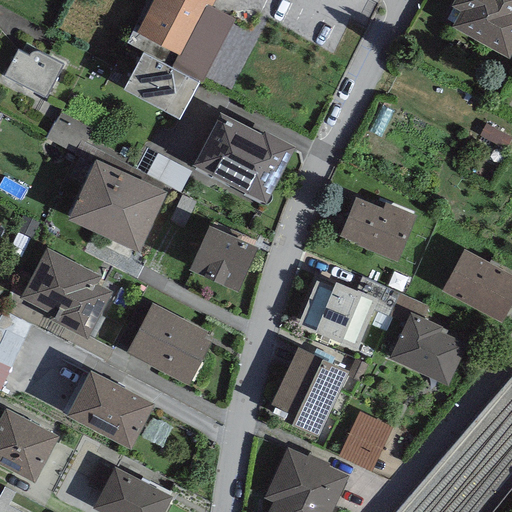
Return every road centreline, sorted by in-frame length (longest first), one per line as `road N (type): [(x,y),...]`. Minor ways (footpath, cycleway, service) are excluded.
road 1 (residential): [(223,511),(280,258),(394,0)]
road 2 (residential): [(511,350),(377,511)]
